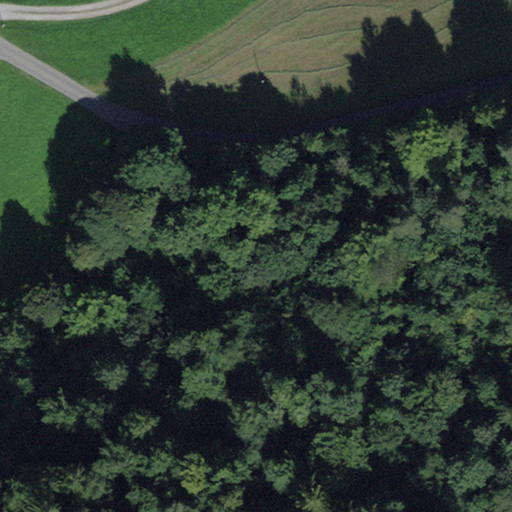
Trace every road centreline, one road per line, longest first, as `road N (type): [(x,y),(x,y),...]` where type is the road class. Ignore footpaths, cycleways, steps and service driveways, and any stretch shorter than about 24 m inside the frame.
road 1 (unclassified): [(0,48),(135,124),(215,141),(270,138),(511,76)]
road 2 (track): [(135,124),(213,176),(277,179),(414,153),(511,148)]
